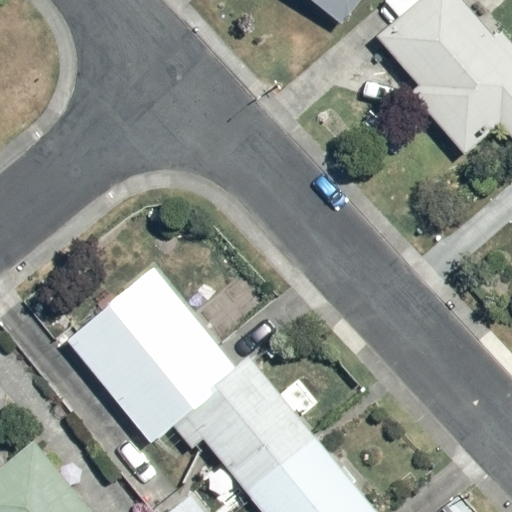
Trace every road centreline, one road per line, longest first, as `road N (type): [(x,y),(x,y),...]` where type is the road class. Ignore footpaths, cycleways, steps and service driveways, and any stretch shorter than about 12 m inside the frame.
road 1 (residential): [(511,437),(184,77)]
road 2 (residential): [(0,228),(184,77)]
